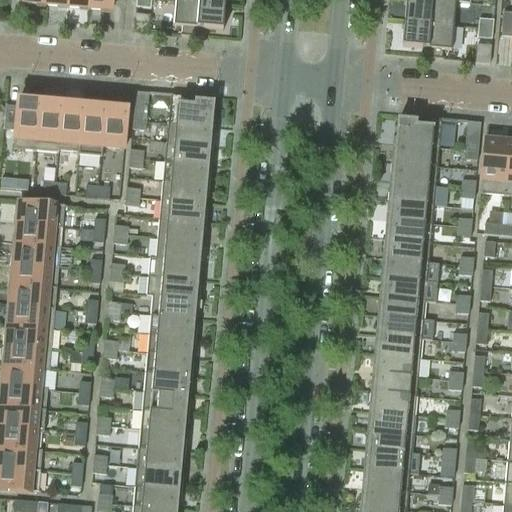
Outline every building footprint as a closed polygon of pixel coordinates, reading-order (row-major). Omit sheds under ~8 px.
[(45,0),(45,7),(57,8),(66,9),(67,0),(45,0)] [(67,0),(66,9),(78,10),(88,11),(89,11),(89,0),(67,0)] [(89,0),(89,11),(100,12),(109,12),(111,13),(111,0),(89,0)] [(151,1),(140,0),(135,0),(135,9),(150,11),(151,1)] [(454,4),(406,0),(405,0),(403,24),(452,29),(454,4)] [(224,8),(175,3),(173,28),(181,29),(181,37),(180,37),(179,38),(201,40),(202,39),(201,38),(201,30),(222,32),(224,8)] [(511,15),(502,15),(500,39),(511,39),(511,40),(511,51),(511,15)] [(146,35),(148,18),(135,16),(133,34),(146,35)] [(476,40),(491,41),(492,22),(478,21),(476,40)] [(452,29),(403,24),(401,49),(422,50),(421,58),(420,58),(420,60),(442,62),(442,60),(441,60),(442,52),(450,53),(452,29)] [(476,47),(475,65),(488,66),(490,48),(476,47)] [(145,133),(148,96),(135,94),(131,132),(145,133)] [(170,97),(167,126),(211,130),(213,105),(196,104),(196,100),(170,97)] [(14,133),(13,151),(35,153),(40,105),(17,103),(16,109),(6,108),(6,107),(4,107),(2,132),(14,133)] [(61,107),(40,105),(35,153),(57,155),(61,107)] [(83,109),(73,108),(61,107),(57,155),(58,155),(58,152),(77,154),(77,157),(78,157),(83,109)] [(104,111),(94,110),(83,109),(78,157),(100,159),(104,111)] [(127,113),(104,111),(100,159),(101,159),(102,149),(122,151),(122,152),(123,152),(127,113)] [(397,122),(395,147),(438,151),(438,148),(452,150),(455,123),(415,120),(414,124),(397,122)] [(480,126),(466,124),(463,153),(477,155),(480,126)] [(167,126),(165,145),(211,150),(212,138),(210,138),(211,130),(167,126)] [(490,143),(484,142),(479,196),(503,198),(508,144),(500,143),(500,142),(491,142),(490,143)] [(511,144),(508,144),(503,198),(511,199),(511,144)] [(165,145),(164,165),(207,169),(208,161),(210,161),(211,150),(165,145)] [(392,155),(391,166),(436,170),(438,151),(395,147),(394,155),(392,155)] [(143,154),(129,152),(129,161),(142,163),(143,154)] [(477,155),(463,153),(463,162),(476,163),(477,155)] [(142,163),(129,161),(128,170),(141,171),(142,163)] [(164,165),(162,184),(208,188),(209,177),(207,176),(207,169),(164,165)] [(391,166),(390,177),(392,177),(391,185),(435,189),(436,170),(391,166)] [(461,183),(460,192),(473,193),(474,184),(461,183)] [(42,184),(41,196),(53,197),(54,185),(42,184)] [(162,184),(160,203),(204,207),(204,199),(207,199),(208,188),(162,184)] [(66,186),(54,185),(53,197),(65,198),(66,186)] [(388,193),(387,204),(433,208),(444,209),(446,190),(435,189),(391,185),(390,193),(388,193)] [(85,188),(84,200),(96,201),(97,189),(85,188)] [(109,190),(97,189),(96,201),(108,202),(109,190)] [(139,192),(126,191),(125,200),(138,201),(139,192)] [(473,193),(460,192),(459,200),(473,201),(473,193)] [(138,201),(125,200),(124,208),(138,210),(138,201)] [(160,203),(158,222),(204,226),(205,215),(203,215),(204,207),(160,203)] [(387,204),(386,215),(388,216),(388,223),(431,227),(433,208),(387,204)] [(63,209),(18,205),(16,226),(61,230),(63,209)] [(93,221),(92,233),(104,234),(105,222),(93,221)] [(457,221),(457,230),(470,231),(471,222),(457,221)] [(158,222),(157,241),(200,245),(201,237),(203,237),(204,226),(158,222)] [(385,231),(384,242),(430,247),(431,227),(388,223),(387,231),(385,231)] [(484,225),(483,237),(499,238),(500,227),(484,225)] [(61,230),(16,226),(14,246),(60,250),(60,249),(52,248),(54,230),(61,231),(61,230)] [(511,228),(500,227),(499,238),(511,239),(511,228)] [(114,228),(113,237),(126,238),(127,229),(114,228)] [(470,231),(457,230),(456,238),(469,240),(470,231)] [(104,234),(92,233),(91,245),(103,246),(104,234)] [(126,238),(113,237),(112,246),(125,247),(126,238)] [(157,241),(155,260),(201,264),(202,253),(200,253),(200,245),(157,241)] [(384,242),(383,254),(385,254),(384,262),(428,266),(430,247),(384,242)] [(483,244),(482,259),(493,260),(494,245),(483,244)] [(60,250),(14,246),(12,267),(58,271),(60,250)] [(148,260),(146,279),(197,283),(198,276),(200,276),(201,264),(155,260),(148,260)] [(459,260),(458,269),(472,270),(472,261),(459,260)] [(90,262),(89,274),(100,275),(101,263),(90,262)] [(381,269),(380,281),(436,286),(438,267),(428,266),(384,262),(383,269),(381,269)] [(58,271),(12,267),(10,287),(56,291),(58,271)] [(124,268),(110,267),(109,275),(123,277),(124,268)] [(472,270),(458,269),(458,277),(471,278),(472,270)] [(492,273),(481,272),(479,288),(490,289),(492,273)] [(100,275),(89,274),(88,285),(99,286),(100,275)] [(123,277),(109,275),(109,284),(122,285),(123,277)] [(146,279),(145,298),(151,299),(197,303),(198,291),(196,291),(197,283),(146,279)] [(380,281),(379,292),(381,292),(381,300),(424,304),(434,305),(436,286),(380,281)] [(56,291),(10,287),(8,307),(54,311),(56,291)] [(490,289),(479,288),(478,303),(489,304),(490,289)] [(456,298),(455,307),(468,308),(469,299),(456,298)] [(151,299),(150,318),(193,322),(194,314),(196,314),(197,303),(151,299)] [(378,308),(377,319),(423,323),(424,304),(381,300),(380,308),(378,308)] [(86,303),(85,314),(96,315),(97,304),(86,303)] [(120,306),(107,305),(106,314),(119,315),(120,306)] [(54,311),(8,307),(7,328),(52,332),(54,311)] [(468,308),(455,307),(454,315),(467,317),(468,308)] [(96,315),(85,314),(84,326),(95,327),(96,315)] [(119,315),(106,314),(105,322),(119,324),(119,315)] [(488,316),(477,315),(476,331),(486,332),(488,316)] [(150,318),(148,336),(194,341),(195,330),(193,329),(193,322),(150,318)] [(377,319),(376,330),(378,330),(377,338),(421,342),(431,343),(432,324),(423,323),(377,319)] [(52,332),(7,328),(5,348),(50,352),(52,332)] [(486,332),(476,331),(474,346),(485,347),(486,332)] [(148,336),(146,356),(190,360),(191,352),(193,352),(194,341),(148,336)] [(452,336),(451,345),(465,346),(465,337),(452,336)] [(374,346),(373,357),(419,361),(421,342),(377,338),(377,346),(374,346)] [(82,343),(81,355),(93,356),(94,344),(82,343)] [(117,344),(103,343),(103,352),(116,353),(117,344)] [(465,346),(451,345),(451,354),(464,355),(465,346)] [(50,352),(5,348),(3,369),(48,373),(50,352)] [(116,353),(103,352),(102,361),(115,362),(116,353)] [(93,356),(81,355),(80,367),(92,368),(93,356)] [(146,356),(145,375),(190,379),(192,368),(189,367),(190,360),(146,356)] [(373,357),(372,368),(374,369),(374,376),(417,380),(419,361),(373,357)] [(484,359),(473,358),(472,374),(482,375),(484,359)] [(48,373),(3,369),(1,389),(47,393),(47,392),(40,391),(41,373),(48,374),(48,373)] [(482,375),(472,374),(470,389),(481,390),(482,375)] [(145,375),(143,394),(186,398),(187,390),(189,390),(190,379),(145,375)] [(449,375),(448,383),(461,385),(462,376),(449,375)] [(371,384),(370,395),(416,400),(417,380),(374,376),(373,384),(371,384)] [(113,383),(100,381),(99,390),(112,391),(113,383)] [(461,385),(448,383),(447,392),(460,393),(461,385)] [(79,384),(78,396),(89,397),(90,385),(79,384)] [(47,393),(1,389),(0,400),(0,409),(45,413),(47,393)] [(112,391),(99,390),(98,399),(112,400),(112,391)] [(143,394),(141,413),(187,417),(188,406),(186,406),(186,398),(143,394)] [(370,395),(369,407),(371,407),(370,415),(414,419),(416,400),(370,395)] [(89,397),(78,396),(77,407),(88,408),(89,397)] [(480,402),(469,401),(468,418),(478,419),(480,402)] [(45,413),(0,409),(0,429),(43,434),(45,413)] [(141,413),(139,432),(183,436),(184,428),(186,429),(187,417),(141,413)] [(444,430),(457,431),(459,414),(445,413),(444,430)] [(367,422),(366,434),(412,438),(414,419),(370,415),(370,422),(367,422)] [(478,419),(468,418),(466,433),(477,434),(478,419)] [(110,421),(96,419),(96,428),(109,430),(110,421)] [(75,425),(74,436),(85,437),(86,426),(75,425)] [(109,430),(96,428),(95,437),(108,438),(109,430)] [(43,434),(0,429),(0,450),(41,454),(41,453),(34,452),(36,434),(43,435),(43,434)] [(139,432),(138,452),(184,456),(185,444),(182,444),(183,436),(139,432)] [(366,434),(365,445),(368,445),(367,453),(410,457),(412,438),(366,434)] [(85,437),(74,436),(73,448),(84,449),(85,437)] [(476,446),(465,445),(464,460),(475,461),(476,446)] [(41,454),(0,450),(0,470),(39,474),(41,454)] [(442,451),(441,460),(454,461),(455,452),(442,451)] [(138,452),(136,471),(179,474),(180,467),(183,467),(184,456),(138,452)] [(364,461),(363,472),(409,476),(417,477),(419,458),(410,457),(367,453),(366,461),(364,461)] [(106,459),(93,458),(92,467),(106,468),(106,459)] [(441,460),(439,479),(453,480),(454,461),(441,460)] [(475,461),(464,460),(462,476),(473,477),(475,461)] [(71,465),(70,477),(82,478),(83,466),(71,465)] [(106,468),(92,467),(91,476),(105,477),(106,468)] [(39,474),(0,470),(0,492),(37,496),(39,474)] [(136,471),(134,490),(180,494),(181,482),(179,482),(179,474),(136,471)] [(363,472),(362,483),(364,483),(363,491),(407,495),(409,476),(363,472)] [(82,478),(70,477),(69,489),(80,490),(82,478)] [(511,486),(504,486),(502,507),(511,508),(511,486)] [(472,489),(461,488),(460,503),(471,504),(472,489)] [(438,489),(438,498),(451,499),(452,490),(438,489)] [(134,490),(132,509),(167,511),(176,511),(177,505),(179,505),(180,494),(134,490)] [(360,499),(359,510),(380,511),(405,511),(407,495),(363,491),(363,499),(360,499)] [(111,498),(98,497),(97,506),(111,507),(111,498)] [(451,499),(438,498),(437,507),(450,508),(451,499)] [(24,511),(25,503),(14,502),(12,511),(24,511)] [(36,511),(37,504),(25,503),(24,511),(36,511)]
